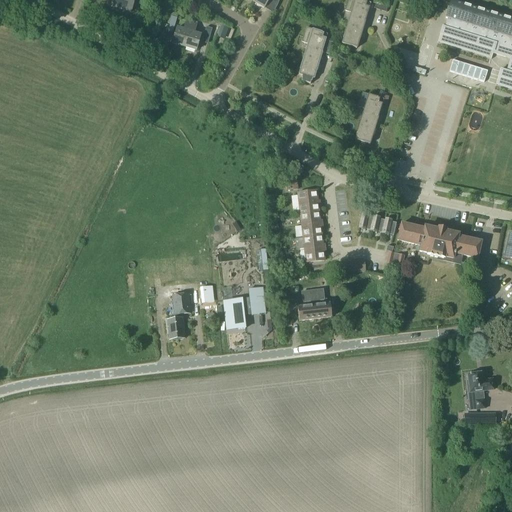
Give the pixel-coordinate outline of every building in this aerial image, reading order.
[(108,0),(106,7),(131,14),(134,0),(141,0),(145,1),(145,0),(108,0)] [(254,0),(253,3),(257,5),(256,7),(263,9),(264,9),(269,0),(270,0),(275,3),(276,0),(254,0)] [(351,14),(341,45),(357,50),(371,5),(355,0),(348,0),(345,12),(351,14)] [(431,20),(437,0),(422,0),(418,16),(431,20)] [(511,19),(451,0),(445,18),(448,18),(445,27),(443,27),(438,43),(492,60),(494,54),(511,59),(507,73),(500,71),(496,85),(511,90),(511,19)] [(387,6),(375,2),(373,9),(385,13),(387,6)] [(165,15),(174,18),(175,12),(167,9),(165,15)] [(223,13),(219,17),(227,22),(230,18),(223,13)] [(177,20),(167,17),(163,30),(167,31),(166,33),(173,35),(177,20)] [(184,49),(191,24),(185,22),(182,31),(177,30),(172,45),(184,49)] [(191,24),(184,49),(196,53),(200,37),(194,35),(196,26),(191,24)] [(201,44),(208,46),(212,31),(206,29),(201,44)] [(327,42),(326,42),(327,36),(306,29),(301,44),(308,45),(298,77),(301,77),(301,79),(301,80),(300,83),(309,85),(310,82),(311,83),(311,81),(314,81),(322,54),(329,56),(334,37),(329,36),(327,42)] [(483,83),(487,72),(452,61),(449,73),(483,83)] [(224,75),(230,65),(225,62),(220,72),(224,75)] [(281,79),(285,81),(287,75),(278,73),(274,82),(279,84),(281,79)] [(378,94),(377,99),(362,94),(358,108),(364,110),(354,141),(370,146),(383,105),(386,106),(388,98),(378,94)] [(467,111),(473,97),(466,95),(461,109),(467,111)] [(488,101),(482,113),(489,117),(495,104),(488,101)] [(498,120),(502,108),(495,106),(491,117),(498,120)] [(503,108),(501,117),(506,119),(509,110),(503,108)] [(285,180),(285,189),(295,189),(295,180),(285,180)] [(297,195),(306,265),(324,263),(316,193),(297,195)] [(361,215),(358,230),(365,232),(365,231),(370,232),(372,219),(368,218),(368,217),(361,215)] [(370,232),(369,233),(377,234),(381,234),(384,222),(380,221),(380,219),(373,217),(372,219),(370,232)] [(381,234),(381,235),(388,237),(388,236),(393,237),(396,224),(391,223),(391,222),(384,220),(384,222),(381,234)] [(455,255),(477,260),(481,244),(458,238),(458,236),(445,233),(446,231),(438,229),(438,232),(424,229),(424,231),(401,226),(397,242),(420,247),(419,253),(427,254),(427,256),(444,260),(444,262),(453,264),(455,255)] [(387,258),(386,259),(402,263),(404,257),(388,253),(387,258)] [(206,258),(206,278),(221,278),(221,257),(206,258)] [(158,258),(158,274),(184,275),(184,258),(158,258)] [(202,259),(192,259),(193,281),(203,280),(202,259)] [(386,259),(385,265),(386,266),(400,270),(402,263),(386,259)] [(144,279),(153,278),(153,269),(143,269),(144,279)] [(246,302),(246,285),(202,287),(203,304),(246,302)] [(299,303),(299,309),(297,309),(299,323),(331,319),(329,304),(326,304),(326,300),(323,300),(322,290),(300,293),(301,303),(299,303)] [(182,321),(182,316),(190,315),(188,296),(172,298),(175,322),(168,322),(170,341),(183,339),(182,329),(184,329),(183,321),(182,321)] [(237,307),(221,309),(224,331),(231,330),(231,331),(240,331),(237,307)] [(482,374),(468,376),(469,393),(475,392),(477,401),(474,402),(475,410),(484,409),(482,391),(499,389),(498,379),(483,381),(482,374)] [(464,426),(487,426),(487,416),(464,416),(464,426)] [(449,483),(452,470),(438,467),(436,479),(449,483)]
